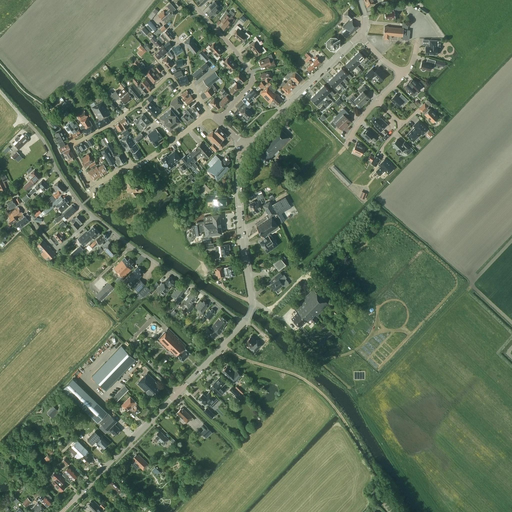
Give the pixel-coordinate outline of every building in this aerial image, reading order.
[(207,13),(209,15),(210,15),(212,18),(215,16),(220,11),(217,8),(219,6),(215,1),(209,6),(211,9),(207,13)] [(165,23),(175,14),(173,11),(176,9),(170,3),(167,6),(170,9),(165,13),(163,11),(158,15),(165,23)] [(385,11),(385,18),(395,18),(395,11),(402,10),(402,6),(391,7),(392,11),(385,11)] [(158,11),(155,8),(148,17),(151,19),(158,11)] [(355,32),(359,27),(351,19),(354,16),(348,10),(344,14),(349,19),(342,27),(343,27),(345,29),(341,33),(347,38),(351,33),(352,34),(354,32),(354,33),(355,32)] [(224,23),(221,27),(226,31),(235,19),(232,17),(233,16),(228,13),(227,14),(226,14),(221,21),(224,23)] [(156,28),(149,20),(144,25),(151,32),(156,28)] [(402,24),(402,28),(384,27),(384,35),(384,39),(389,39),(389,38),(392,38),(392,35),(403,36),(402,39),(409,40),(410,30),(407,30),(408,24),(402,24)] [(232,35),(237,39),(242,32),(240,30),(241,28),(237,25),(235,28),(236,30),(232,35)] [(141,29),(146,35),(149,32),(144,27),(141,29)] [(167,42),(173,37),(167,29),(159,36),(157,38),(158,39),(161,43),(163,41),(165,39),(167,42)] [(237,39),(242,42),(246,37),(248,39),(250,35),(246,32),(245,34),(242,32),(237,39)] [(155,54),(159,59),(168,51),(162,44),(158,39),(157,40),(153,35),(149,38),(154,44),(155,42),(159,47),(158,48),(160,50),(155,54)] [(184,42),(188,47),(194,54),(199,49),(196,46),(197,45),(190,37),(184,42)] [(249,46),(253,51),(260,46),(258,43),(260,42),(256,38),(253,40),(254,42),(249,46)] [(430,46),(426,46),(426,55),(437,55),(437,46),(437,40),(430,40),(430,46)] [(213,52),(219,46),(215,42),(210,47),(209,45),(206,48),(209,52),(211,50),(213,52)] [(146,51),(141,44),(137,48),(140,50),(137,53),(140,56),(146,51)] [(177,55),(183,51),(179,45),(171,50),(171,49),(168,51),(168,52),(167,53),(170,56),(175,52),(177,55)] [(223,51),(219,46),(213,52),(215,55),(213,56),(217,60),(220,57),(219,56),(223,51)] [(253,51),(256,56),(262,52),(263,53),(266,51),(263,47),(262,48),(260,46),(253,51)] [(360,61),(361,61),(364,58),(368,62),(369,60),(365,56),(365,57),(359,51),(354,55),(360,61)] [(201,56),(206,62),(209,59),(204,53),(201,56)] [(162,60),(168,68),(173,65),(170,60),(172,59),(169,55),(162,60)] [(356,66),(357,65),(359,62),(363,66),(365,64),(361,61),(360,61),(354,55),(350,60),(356,66)] [(316,67),(321,62),(317,58),(316,56),(314,57),(316,59),(313,62),(311,60),(310,61),(316,67)] [(226,67),(233,61),(229,57),(224,61),(222,60),(219,63),(223,66),(225,65),(226,67)] [(273,60),(270,61),(269,57),(259,61),(261,67),(266,65),(267,68),(275,65),(274,61),(273,60)] [(138,59),(133,63),(138,71),(145,66),(142,61),(140,62),(138,59)] [(422,61),(420,68),(421,68),(421,69),(421,70),(422,70),(422,71),(423,71),(424,71),(425,71),(425,70),(426,69),(430,70),(431,67),(434,67),(435,60),(429,59),(428,63),(422,61)] [(350,60),(345,64),(351,70),(355,67),(359,71),(360,69),(357,65),(356,66),(350,60)] [(237,66),(233,61),(226,67),(229,69),(227,71),(231,75),(234,72),(232,70),(237,66)] [(307,68),(311,72),(316,67),(310,61),(309,62),(311,64),(307,68)] [(205,73),(204,71),(209,67),(206,63),(192,74),(197,80),(205,73)] [(153,83),(161,78),(157,73),(155,71),(151,66),(144,72),(153,83)] [(297,85),(303,79),(296,71),(296,69),(294,67),(284,77),(287,79),(290,77),(291,78),(286,83),(284,81),(280,85),(282,87),(281,87),(287,94),(297,84),(297,85)] [(372,69),(366,74),(371,79),(374,75),(377,79),(379,81),(380,81),(386,76),(378,67),(374,71),(372,69)] [(343,78),(344,77),(346,75),(350,79),(352,77),(348,73),(347,74),(341,68),(337,72),(343,78)] [(178,77),(179,78),(177,78),(180,86),(183,85),(184,86),(188,85),(187,83),(189,83),(186,75),(182,76),(182,75),(183,75),(181,70),(174,73),(175,78),(178,77)] [(215,71),(203,80),(209,88),(204,92),(208,97),(217,90),(212,83),(220,78),(215,71)] [(246,79),(239,72),(233,78),(236,81),(238,80),(242,83),(246,79)] [(260,74),(262,80),(267,79),(267,81),(272,80),(270,72),(260,74)] [(338,83),(339,82),(342,79),(346,83),(348,81),(344,77),(343,78),(337,72),(332,77),(338,83)] [(131,79),(137,86),(139,84),(138,82),(139,81),(135,75),(131,79)] [(332,77),(328,81),(334,87),(337,84),(341,88),(343,86),(339,82),(338,83),(332,77)] [(409,81),(403,87),(408,91),(406,92),(410,95),(411,94),(414,97),(418,93),(417,91),(421,88),(412,79),(409,82),(409,81)] [(144,95),(152,89),(150,87),(151,87),(145,80),(137,86),(141,91),(144,95)] [(233,95),(241,88),(235,82),(231,85),(233,87),(229,90),(233,95)] [(131,94),(135,99),(136,98),(137,99),(141,96),(140,95),(142,93),(138,88),(133,83),(127,88),(131,94)] [(278,105),(283,100),(280,97),(279,96),(280,96),(278,94),(277,95),(277,94),(274,92),(276,90),(273,87),(270,84),(268,86),(260,93),(270,104),(273,100),(278,105)] [(326,95),(329,92),(333,96),(335,94),(331,90),(330,91),(324,85),(320,89),(326,95)] [(363,86),(360,88),(358,90),(361,93),(359,95),(366,102),(370,98),(366,94),(369,91),(363,86)] [(125,104),(132,98),(127,92),(124,88),(118,93),(116,91),(113,93),(110,96),(114,101),(119,97),(125,104)] [(252,89),(244,97),(250,102),(258,95),(252,89)] [(320,89),(315,94),(321,100),(322,99),(325,96),(328,100),(330,98),(326,95),(320,89)] [(185,101),(185,100),(187,98),(186,97),(190,94),(187,90),(183,93),(181,95),(183,98),(181,99),(183,101),(183,102),(186,105),(194,99),(191,96),(185,101)] [(225,97),(219,103),(221,106),(223,107),(230,100),(226,96),(228,94),(225,90),(222,93),(221,93),(225,97)] [(315,94),(310,98),(316,104),(320,101),(324,104),(326,103),(322,99),(321,100),(315,94)] [(396,94),(391,99),(398,107),(401,103),(403,105),(408,100),(401,94),(398,97),(396,94)] [(68,98),(66,99),(62,95),(56,100),(63,108),(66,105),(68,107),(72,103),(70,101),(71,101),(68,98)] [(366,102),(359,95),(356,97),(354,95),(349,100),(353,105),(356,102),(361,107),(366,102)] [(171,108),(159,117),(170,130),(181,121),(176,115),(179,113),(176,109),(182,104),(177,98),(170,103),(173,107),(171,108)] [(208,104),(212,108),(213,106),(217,110),(221,106),(219,103),(214,98),(208,104)] [(242,117),(247,122),(252,117),(251,116),(253,114),(246,107),(247,105),(242,99),(235,106),(240,111),(240,112),(243,115),(242,117)] [(110,122),(107,116),(111,114),(103,101),(91,108),(95,114),(96,113),(100,120),(96,123),(99,128),(110,122)] [(150,102),(145,107),(154,117),(161,110),(157,107),(156,108),(150,102)] [(197,105),(196,103),(190,107),(191,109),(194,113),(195,112),(197,116),(203,112),(197,105)] [(420,108),(419,109),(422,112),(423,111),(425,113),(424,114),(433,123),(438,117),(430,108),(429,109),(427,108),(428,107),(425,103),(424,104),(420,108)] [(184,111),(185,113),(180,117),(187,125),(194,119),(188,111),(186,109),(184,111)] [(339,118),(346,125),(348,123),(348,124),(351,122),(346,117),(349,114),(344,109),(339,113),(341,115),(339,118)] [(88,117),(84,111),(77,115),(83,125),(80,127),(82,130),(82,129),(85,135),(95,130),(88,117)] [(150,122),(143,114),(137,119),(136,118),(133,121),(136,124),(141,130),(143,129),(150,122)] [(346,125),(339,118),(336,115),(334,118),(330,123),(335,128),(338,126),(342,130),(344,128),(344,127),(346,125)] [(377,116),(371,121),(375,125),(374,126),(381,132),(388,125),(381,119),(377,116)] [(125,117),(119,121),(125,130),(128,128),(126,126),(130,123),(128,121),(125,117)] [(58,125),(52,119),(49,123),(55,129),(58,125)] [(72,121),(64,127),(68,133),(71,131),(72,132),(71,133),(75,138),(81,133),(78,128),(79,127),(76,123),(74,124),(72,121)] [(125,130),(119,121),(115,125),(119,132),(121,130),(123,132),(125,131),(125,130)] [(415,127),(407,135),(413,141),(421,133),(423,134),(428,129),(419,121),(414,126),(415,127)] [(275,153),(276,154),(291,139),(278,126),(260,144),(261,145),(259,148),(262,151),(257,155),(266,163),(271,159),(270,158),(275,153)] [(218,149),(219,149),(219,150),(225,144),(222,142),(225,138),(227,135),(218,127),(214,132),(212,130),(207,137),(213,143),(210,146),(215,152),(218,149)] [(158,131),(156,128),(147,135),(149,137),(149,138),(155,146),(159,143),(158,141),(162,137),(158,131)] [(361,134),(361,135),(363,137),(364,136),(368,140),(370,138),(373,141),(378,136),(370,128),(368,131),(366,129),(361,134)] [(64,134),(62,130),(55,134),(57,137),(56,138),(59,143),(67,138),(65,133),(64,134)] [(145,137),(141,132),(133,137),(137,142),(145,137)] [(23,134),(20,137),(18,136),(17,136),(15,138),(15,140),(16,141),(13,144),(18,150),(22,147),(29,140),(27,139),(29,137),(26,134),(24,135),(23,134)] [(124,147),(127,151),(131,149),(136,159),(142,156),(138,149),(139,149),(129,134),(120,140),(124,147)] [(95,143),(92,138),(87,141),(90,146),(95,143)] [(397,139),(392,144),(397,149),(396,150),(399,153),(403,149),(408,154),(413,149),(405,141),(402,144),(397,139)] [(63,141),(58,144),(60,148),(58,148),(61,153),(62,152),(63,152),(70,148),(68,144),(65,145),(63,141)] [(74,147),(79,154),(87,148),(85,144),(83,145),(81,142),(74,147)] [(201,142),(197,145),(198,146),(190,153),(194,157),(199,154),(201,156),(203,155),(206,158),(211,153),(201,142)] [(357,142),(353,151),(361,155),(364,147),(360,145),(360,143),(357,142)] [(121,164),(125,162),(124,159),(125,159),(122,152),(116,156),(110,143),(107,145),(110,150),(118,165),(121,164)] [(61,153),(60,153),(63,158),(65,156),(67,161),(71,159),(72,160),(75,158),(72,152),(70,148),(63,152),(62,152),(61,153)] [(115,162),(109,151),(107,148),(101,152),(103,155),(104,154),(110,165),(115,162)] [(16,151),(12,155),(11,156),(15,159),(20,154),(16,151)] [(166,155),(161,159),(169,169),(174,165),(173,164),(180,159),(175,151),(167,156),(166,155)] [(190,153),(186,156),(196,169),(198,167),(194,163),(197,161),(194,157),(190,153)] [(82,162),(85,167),(89,165),(91,168),(97,164),(94,161),(93,162),(88,154),(82,159),(84,161),(82,162)] [(222,160),(218,158),(216,155),(208,164),(210,167),(207,170),(218,180),(224,174),(229,168),(226,165),(232,159),(227,154),(222,160)] [(188,167),(190,166),(193,171),(194,170),(196,174),(198,172),(196,169),(186,156),(185,155),(181,158),(188,167)] [(381,159),(375,156),(371,163),(376,166),(381,159)] [(380,166),(377,169),(381,174),(385,171),(387,174),(394,167),(385,158),(378,164),(380,166)] [(93,180),(108,171),(104,164),(97,168),(97,166),(87,172),(93,180)] [(42,177),(35,169),(30,174),(32,177),(30,179),(31,180),(23,187),(27,190),(42,177)] [(127,179),(127,190),(142,190),(144,190),(145,189),(146,189),(146,188),(147,188),(147,187),(148,186),(148,185),(148,184),(148,183),(147,182),(147,181),(146,181),(146,180),(145,180),(144,179),(143,179),(142,179),(127,179)] [(42,180),(34,187),(28,193),(33,198),(35,196),(33,193),(35,192),(40,187),(44,191),(48,187),(42,180)] [(66,190),(58,181),(52,186),(57,192),(50,197),(54,202),(57,199),(56,198),(66,190)] [(205,183),(200,188),(205,194),(211,189),(205,183)] [(261,203),(266,201),(262,193),(256,196),(258,201),(255,202),(255,201),(249,203),(254,214),(259,211),(259,210),(263,207),(261,203)] [(26,194),(21,198),(24,202),(29,198),(26,194)] [(60,196),(57,199),(54,202),(44,211),(46,214),(55,205),(59,209),(61,212),(69,205),(66,203),(68,201),(65,197),(63,199),(60,196)] [(227,206),(226,197),(217,198),(217,199),(213,199),(213,205),(214,205),(214,208),(221,208),(221,207),(227,206)] [(268,214),(276,212),(290,204),(285,197),(272,204),(270,201),(263,205),(268,214)] [(16,206),(14,201),(12,199),(6,202),(8,205),(10,209),(16,206)] [(60,215),(55,220),(57,222),(65,216),(67,219),(76,211),(72,206),(60,216),(60,215)] [(16,219),(23,213),(18,207),(8,214),(10,218),(8,221),(10,225),(17,220),(16,219)] [(263,236),(263,235),(269,231),(271,230),(272,229),(271,229),(274,228),(274,227),(277,225),(277,226),(278,225),(282,222),(277,212),(276,213),(276,212),(268,214),(266,216),(268,219),(256,227),(263,236)] [(80,226),(79,226),(84,221),(79,214),(73,219),(73,218),(70,221),(73,223),(72,224),(76,229),(80,226)] [(222,233),(219,214),(212,215),(212,216),(203,217),(204,221),(196,222),(195,223),(196,225),(188,226),(189,230),(191,232),(192,231),(192,236),(201,235),(202,234),(202,231),(205,231),(206,235),(222,233)] [(23,226),(29,222),(25,216),(15,224),(18,227),(21,224),(23,226)] [(269,231),(263,235),(265,238),(260,241),(267,252),(277,244),(275,241),(276,240),(275,239),(274,240),(269,233),(270,233),(272,233),(280,228),(278,225),(270,231),(269,231)] [(34,231),(30,226),(23,231),(27,236),(34,231)] [(87,230),(78,238),(84,246),(90,240),(91,242),(100,234),(93,226),(88,231),(87,230)] [(51,237),(49,239),(52,243),(56,240),(58,242),(59,241),(61,243),(64,239),(63,238),(64,237),(59,231),(53,237),(52,238),(51,237)] [(103,234),(93,242),(90,245),(89,245),(86,247),(89,251),(99,243),(100,244),(106,238),(103,234)] [(46,259),(48,260),(55,254),(52,251),(53,250),(43,240),(37,245),(42,250),(40,251),(42,253),(41,253),(46,259)] [(110,242),(103,249),(106,253),(107,252),(111,256),(118,250),(110,242)] [(230,249),(229,244),(219,246),(216,246),(217,254),(219,261),(222,260),(222,256),(229,255),(228,249),(230,249)] [(125,257),(114,269),(122,278),(134,266),(131,264),(133,262),(131,260),(129,258),(127,260),(125,257)] [(280,259),(274,263),(279,268),(284,264),(280,259)] [(214,268),(209,260),(204,263),(209,271),(214,268)] [(224,268),(222,269),(222,267),(216,268),(218,278),(224,277),(224,275),(225,274),(226,276),(229,276),(235,275),(233,265),(227,267),(224,268)] [(133,271),(125,279),(135,289),(136,289),(143,296),(144,297),(150,290),(149,289),(142,282),(138,278),(144,273),(138,267),(133,271)] [(282,275),(279,273),(274,277),(276,280),(271,285),(275,291),(283,285),(284,286),(286,286),(288,284),(288,282),(285,278),(286,277),(283,274),(282,275)] [(171,285),(173,287),(177,283),(169,276),(164,281),(166,283),(165,284),(164,283),(162,283),(159,286),(155,290),(162,296),(170,288),(169,288),(171,285)] [(115,288),(109,282),(95,296),(101,302),(115,288)] [(183,297),(180,295),(186,289),(179,284),(178,284),(175,288),(176,289),(171,296),(176,300),(175,301),(177,303),(178,304),(183,297)] [(316,320),(314,319),(314,318),(328,304),(313,289),(294,309),(297,312),(291,318),(300,327),(306,321),(307,322),(310,319),(314,323),(316,320)] [(196,296),(192,293),(191,294),(190,293),(180,306),(182,308),(184,306),(188,308),(196,298),(195,297),(196,296)] [(202,313),(207,306),(206,305),(207,304),(203,301),(202,303),(200,302),(196,308),(202,313)] [(195,306),(192,304),(186,311),(189,313),(195,306)] [(215,314),(213,313),(215,311),(212,309),(210,310),(209,309),(204,316),(210,320),(215,314)] [(227,321),(222,317),(220,319),(219,318),(211,328),(219,334),(222,330),(224,327),(223,326),(227,321)] [(212,331),(208,327),(203,332),(208,336),(212,331)] [(177,355),(183,361),(190,353),(184,347),(186,345),(168,328),(157,339),(170,352),(170,351),(176,356),(177,355)] [(257,340),(256,341),(251,336),(245,342),(250,346),(249,348),(254,352),(262,345),(257,340)] [(136,359),(121,345),(91,376),(106,390),(136,359)] [(228,378),(233,383),(242,375),(236,369),(233,372),(227,366),(222,371),(228,377),(228,378)] [(147,372),(137,383),(146,392),(146,391),(151,395),(153,393),(154,393),(156,393),(158,392),(157,389),(160,386),(155,382),(156,381),(147,372)] [(210,387),(216,392),(219,396),(224,391),(221,388),(226,382),(220,376),(215,382),(210,387)] [(111,415),(111,416),(73,378),(63,388),(97,422),(98,421),(102,425),(111,415)] [(124,386),(113,397),(117,401),(128,390),(124,386)] [(209,405),(216,398),(209,391),(205,396),(203,393),(198,398),(204,404),(206,402),(209,405)] [(142,408),(135,401),(130,396),(121,405),(126,410),(129,408),(135,414),(138,411),(138,412),(142,408)] [(53,405),(47,411),(53,417),(59,411),(53,405)] [(214,415),(207,407),(203,411),(211,418),(214,415)] [(176,413),(187,423),(192,417),(183,408),(182,409),(181,408),(177,412),(178,412),(176,413)] [(119,429),(114,424),(117,421),(111,415),(102,425),(108,430),(111,433),(112,432),(114,434),(115,433),(116,434),(116,433),(118,433),(119,432),(119,431),(119,430),(118,430),(119,429)] [(81,432),(73,425),(70,428),(77,435),(81,432)] [(200,433),(204,437),(210,431),(206,427),(200,433)] [(155,437),(153,439),(156,442),(158,440),(163,445),(169,439),(160,431),(159,433),(158,432),(155,435),(156,436),(155,437)] [(108,443),(101,436),(96,432),(89,439),(94,443),(96,441),(103,448),(108,443)] [(71,440),(61,450),(63,452),(73,442),(71,440)] [(87,462),(88,463),(92,459),(85,453),(88,450),(77,440),(71,446),(77,452),(75,454),(80,458),(80,457),(86,463),(87,462)] [(45,458),(49,463),(53,459),(48,454),(45,458)] [(148,464),(138,454),(137,456),(136,454),(133,458),(134,459),(133,460),(135,462),(132,464),(136,469),(139,466),(143,470),(148,464)] [(71,462),(66,457),(62,460),(67,465),(71,462)] [(65,471),(63,474),(68,478),(70,481),(71,481),(72,479),(72,478),(73,478),(77,474),(72,469),(70,467),(69,467),(69,466),(65,470),(65,471)] [(56,471),(53,474),(52,475),(55,479),(52,482),(59,490),(60,489),(61,491),(65,487),(64,485),(60,480),(62,477),(56,471)] [(45,478),(41,474),(37,479),(41,483),(45,478)] [(120,494),(121,493),(123,494),(124,493),(125,494),(128,491),(125,488),(115,478),(114,479),(113,478),(110,481),(111,483),(110,484),(120,494)] [(380,490),(374,484),(367,491),(373,497),(380,490)] [(45,496),(42,492),(37,497),(41,500),(46,506),(51,501),(49,499),(51,498),(51,497),(48,494),(47,494),(45,496)] [(132,501),(135,504),(140,499),(136,495),(133,498),(134,499),(132,501)] [(32,501),(28,497),(22,503),(26,507),(32,501)] [(103,511),(104,511),(94,501),(92,502),(91,501),(87,504),(89,506),(88,507),(92,511),(91,511),(103,511)] [(40,511),(44,508),(40,504),(38,502),(32,508),(34,511),(35,511),(40,511)]
